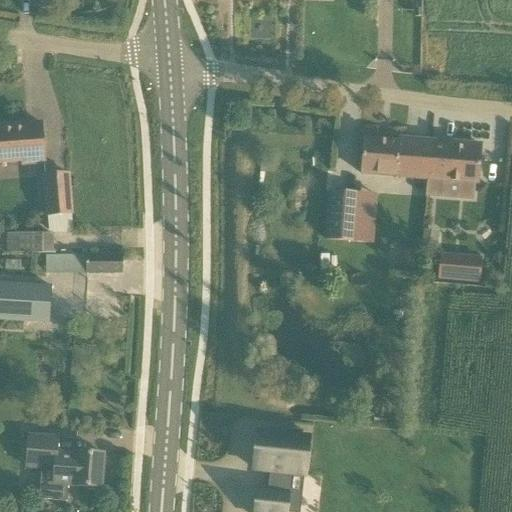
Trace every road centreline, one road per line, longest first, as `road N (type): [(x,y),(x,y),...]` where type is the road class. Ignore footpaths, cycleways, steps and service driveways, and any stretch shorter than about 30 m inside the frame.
road 1 (secondary): [(162,511),(176,305),(169,66)]
road 2 (unclassified): [(511,109),(169,66)]
road 3 (unclassified): [(0,38),(169,66)]
